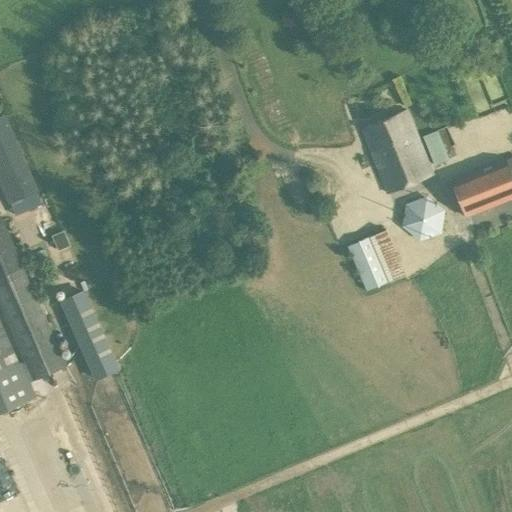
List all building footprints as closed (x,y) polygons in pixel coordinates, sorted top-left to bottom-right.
[(375,159),(420,142),(407,109),(362,127),(375,159)] [(0,178),(15,215),(41,204),(28,174),(4,116),(0,118),(0,178)] [(436,164),(449,159),(437,131),(425,136),(436,164)] [(388,192),(433,174),(420,142),(375,159),(388,192)] [(452,180),(466,216),(511,197),(511,156),(507,159),(506,158),(452,180)] [(425,190),(401,222),(428,241),(451,210),(425,190)] [(0,303),(33,380),(66,366),(1,216),(0,215),(0,303)] [(70,245),(64,229),(51,234),(58,250),(70,245)] [(367,290),(390,281),(371,235),(348,245),(367,290)] [(96,379),(120,368),(84,289),(60,300),(96,379)] [(0,371),(19,363),(12,348),(0,319),(0,371)] [(26,511),(8,459),(0,462),(0,511),(26,511)]
